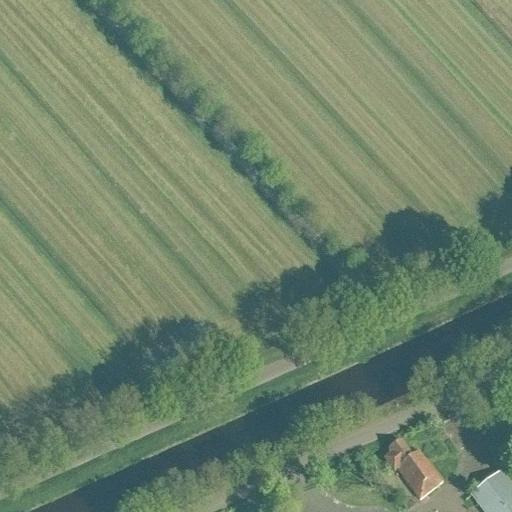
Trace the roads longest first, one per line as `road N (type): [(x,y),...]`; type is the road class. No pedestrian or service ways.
road 1 (unclassified): [(0,497),(511,272)]
road 2 (unclassified): [(204,511),(511,376)]
